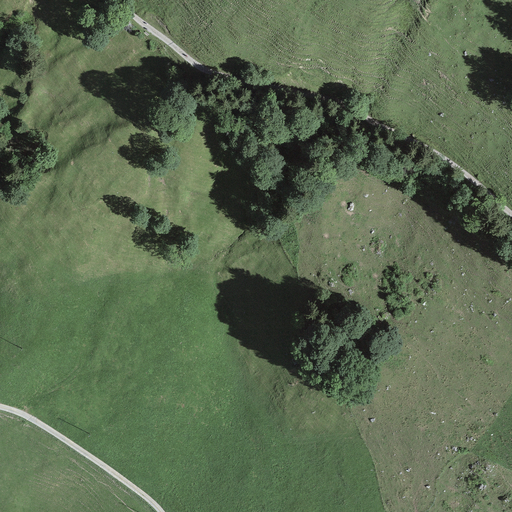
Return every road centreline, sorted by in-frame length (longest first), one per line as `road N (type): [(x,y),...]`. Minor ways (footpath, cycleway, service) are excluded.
road 1 (track): [(511,214),(444,159),(333,101),(205,70),(111,0)]
road 2 (unclassified): [(0,404),(30,416),(162,511)]
